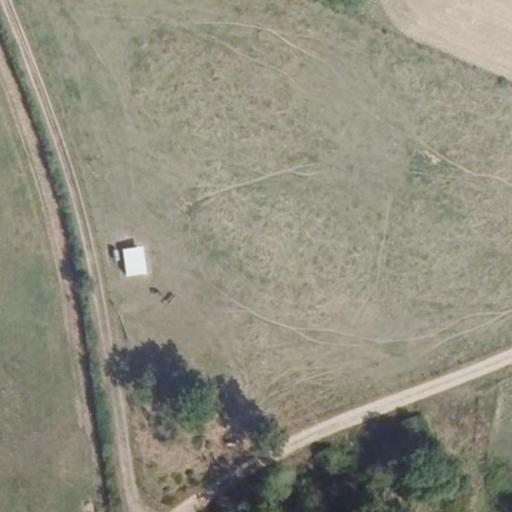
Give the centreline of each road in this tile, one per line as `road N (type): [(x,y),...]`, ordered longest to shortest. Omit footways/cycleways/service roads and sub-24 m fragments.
road 1 (track): [(0,36),(86,222),(137,511)]
road 2 (track): [(511,351),(280,446),(187,511)]
